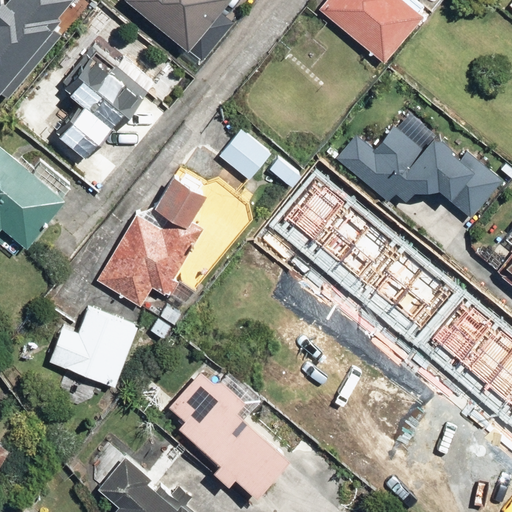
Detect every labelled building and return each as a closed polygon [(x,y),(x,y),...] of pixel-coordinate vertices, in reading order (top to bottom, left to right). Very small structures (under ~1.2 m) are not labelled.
[(72,7),(78,0),(13,0),(56,37),(78,12),(72,7)] [(114,0),(182,55),(190,45),(204,57),(234,20),(217,6),(221,0),(114,0)] [(316,0),(313,4),(377,59),(423,5),(417,0),(316,0)] [(81,161),(113,123),(131,139),(155,112),(138,97),(152,81),(117,51),(104,66),(86,51),(58,83),(66,90),(55,103),(67,113),(49,133),(81,161)] [(353,133),(334,157),(381,197),(394,182),(411,196),(417,188),(427,196),(434,188),(468,217),(500,178),(463,147),(457,155),(430,132),(418,147),(389,122),(375,138),(386,148),(379,155),(353,133)] [(269,151),(239,125),(216,151),(246,177),(269,151)] [(29,171),(0,146),(0,261),(66,183),(38,159),(29,171)] [(277,151),(264,165),(287,186),(300,172),(277,151)] [(172,177),(165,173),(149,205),(185,223),(201,192),(194,189),(200,178),(178,167),(172,177)] [(284,217),(312,239),(343,200),(316,178),(284,217)] [(312,239),(339,261),(371,222),(343,200),(312,239)] [(149,287),(161,294),(173,273),(191,244),(134,210),(93,276),(139,304),(149,287)] [(511,216),(508,222),(511,225),(501,239),(511,248),(493,270),(511,285),(511,216)] [(339,261),(367,283),(398,245),(371,222),(339,261)] [(367,283),(394,306),(426,267),(398,245),(367,283)] [(394,306),(422,328),(453,289),(426,267),(394,306)] [(161,294),(166,297),(148,328),(162,336),(193,285),(173,273),(161,294)] [(432,338),(459,361),(491,323),(463,300),(432,338)] [(59,323),(45,359),(111,385),(135,323),(86,304),(75,330),(59,323)] [(459,361),(487,383),(511,353),(511,339),(491,323),(459,361)] [(511,353),(487,383),(511,403),(511,353)] [(179,419),(174,425),(212,463),(207,468),(222,483),(230,475),(250,495),(284,461),(239,416),(256,398),(227,369),(213,383),(198,369),(164,403),(179,419)] [(479,427),(365,384),(338,459),(375,473),(383,452),(440,473),(447,453),(467,461),(479,427)] [(194,511),(180,500),(189,489),(178,480),(169,491),(158,481),(154,486),(145,479),(150,473),(124,450),(92,487),(113,506),(107,511),(194,511)]
